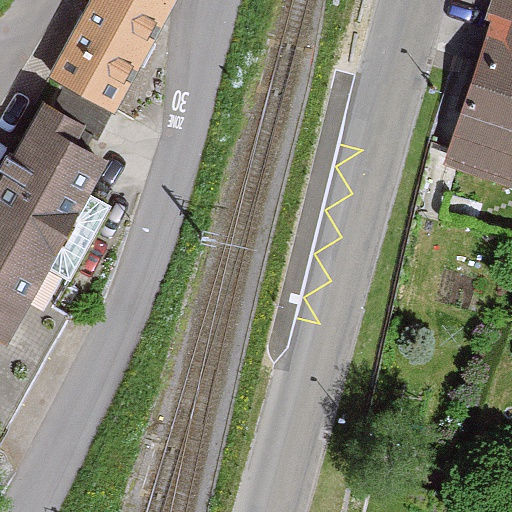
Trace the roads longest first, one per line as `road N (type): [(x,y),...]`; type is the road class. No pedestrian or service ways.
road 1 (unclassified): [(24,511),(157,264),(214,0)]
road 2 (residential): [(412,0),(265,511)]
